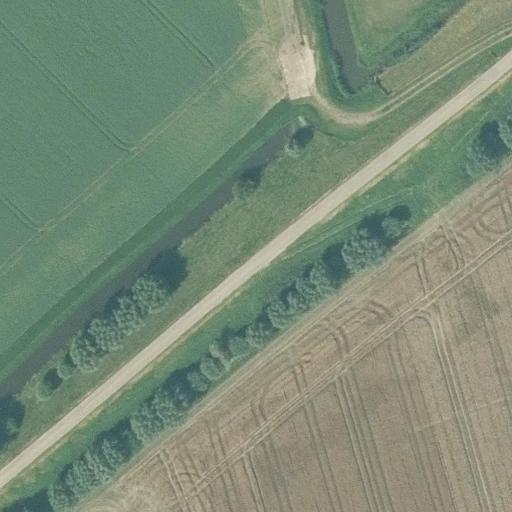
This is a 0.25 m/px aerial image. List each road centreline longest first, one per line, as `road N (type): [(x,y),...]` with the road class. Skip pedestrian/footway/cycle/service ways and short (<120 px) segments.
road 1 (unclassified): [(0,478),(511,58)]
road 2 (track): [(319,103),(343,118),(364,117),(511,32)]
